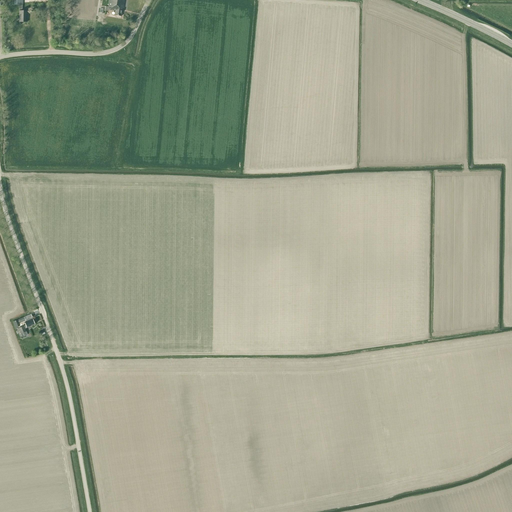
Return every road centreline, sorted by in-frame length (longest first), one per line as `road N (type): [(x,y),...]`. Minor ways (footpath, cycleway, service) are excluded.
road 1 (unclassified): [(89,511),(65,378),(0,193)]
road 2 (unclassified): [(0,57),(110,51),(129,39),(150,0)]
